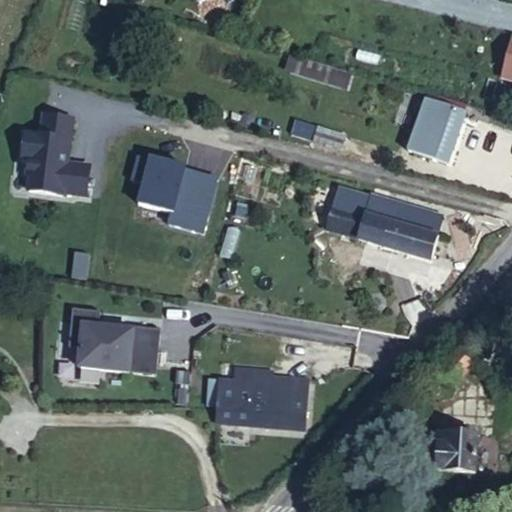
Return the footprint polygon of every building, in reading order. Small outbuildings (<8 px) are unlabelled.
[(511,30),(510,30),(497,75),(511,79),(511,30)] [(321,69),(335,73),(350,78),(353,67),(323,58),(321,69)] [(420,143),(460,154),(472,105),(434,94),(420,143)] [(74,115),(39,110),(37,129),(21,127),(17,154),(23,155),(22,166),(29,167),(26,192),(61,196),(62,192),(87,195),(92,162),(69,159),(74,115)] [(329,114),(328,117),(328,118),(325,129),(354,137),(358,126),(358,122),(329,114)] [(390,207),(449,223),(456,199),(396,184),(390,207)] [(336,223),(365,230),(372,203),(343,196),(336,223)] [(442,248),(449,223),(390,207),(372,203),(365,230),(442,248)] [(100,308),(72,305),(68,344),(80,345),(77,369),(155,377),(161,319),(99,312),(100,308)] [(454,337),(431,361),(447,375),(469,351),(454,337)] [(206,382),(202,422),(289,431),(291,404),(284,406),(284,402),(292,396),(293,382),(269,380),(267,399),(251,397),(252,378),(239,377),(238,386),(206,382)] [(269,380),(252,378),(251,397),(267,399),(269,380)] [(474,468),(473,426),(428,427),(429,470),(474,468)]
